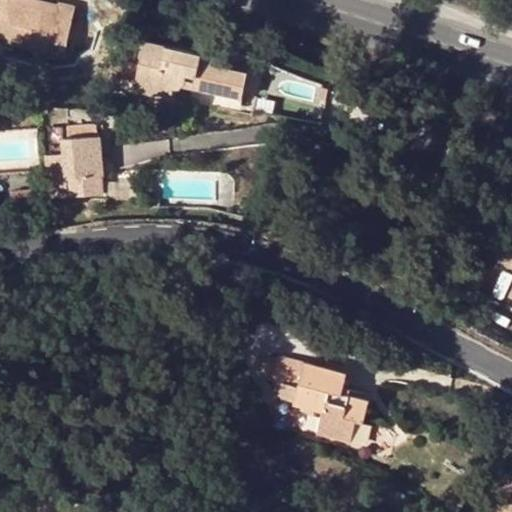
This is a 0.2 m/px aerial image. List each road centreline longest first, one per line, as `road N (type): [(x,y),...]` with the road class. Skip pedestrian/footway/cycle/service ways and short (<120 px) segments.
road 1 (tertiary): [(511,375),(349,288),(276,259),(205,243),(135,240),(0,253)]
road 2 (secondary): [(307,0),(511,64)]
